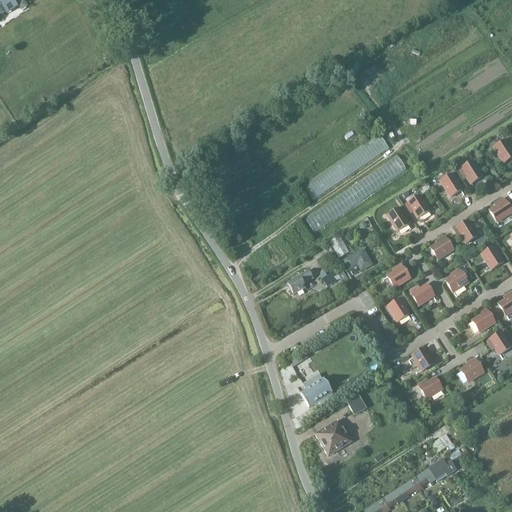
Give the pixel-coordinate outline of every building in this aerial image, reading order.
[(0,0),(0,7),(6,16),(18,8),(15,4),(16,3),(20,0),(25,0),(27,1),(29,0),(0,0)] [(351,133),(344,138),(346,141),(354,137),(351,133)] [(510,146),(507,141),(505,142),(494,149),(503,165),(511,159),(511,153),(508,148),(510,146)] [(464,176),(471,186),(482,178),(472,163),(459,172),(462,177),(464,176)] [(440,184),(450,199),(461,191),(455,182),(457,180),(454,175),(452,176),(440,184)] [(429,212),(419,197),(406,206),(409,211),(411,210),(417,220),(429,212)] [(499,206),(489,212),(496,224),(511,214),(503,200),(498,204),(499,206)] [(387,218),(397,233),(408,225),(402,216),(404,214),(401,209),(398,210),(387,218)] [(477,238),(467,223),(456,230),(454,231),(457,237),(459,235),(466,245),(477,238)] [(329,243),(337,257),(339,259),(349,253),(340,238),(329,243)] [(430,250),(437,261),(453,252),(444,238),(439,241),(440,244),(430,250)] [(481,256),(491,271),(502,264),(496,254),(498,253),(495,248),(492,249),(481,256)] [(360,274),(373,267),(363,249),(342,261),(348,272),(349,271),(352,277),(360,273),(360,274)] [(397,272),(387,278),(394,289),(409,280),(402,268),(400,266),(395,270),(397,272)] [(292,279),(293,281),(286,284),(293,295),(305,288),(303,285),(313,280),(308,271),(298,277),(298,276),(292,279)] [(340,280),(342,285),(350,282),(345,271),(337,275),(338,276),(340,280)] [(460,273),(459,271),(453,274),(455,276),(451,279),(445,282),(452,294),(467,284),(460,273)] [(321,280),(326,288),(335,282),(332,279),(330,275),(329,274),(326,276),(321,279),(321,280)] [(415,290),(410,294),(418,307),(433,297),(426,286),(416,293),(415,290)] [(498,306),(505,317),(511,312),(511,294),(506,297),(508,299),(498,306)] [(387,308),(397,323),(408,316),(402,306),(404,305),(401,299),(399,301),(387,308)] [(485,311),(470,320),(479,334),(494,324),(487,313),(485,311)] [(510,349),(500,334),(489,341),(487,343),(490,348),(492,346),(499,356),(510,349)] [(429,354),(426,349),(424,350),(423,350),(412,357),(422,373),(433,365),(427,356),(429,354)] [(306,353),(289,364),(292,369),(309,358),(306,353)] [(383,362),(388,369),(396,364),(394,362),(386,360),(383,362)] [(479,368),(476,363),(474,360),(469,364),(470,366),(460,372),(468,384),(483,374),(479,368)] [(363,375),(339,390),(343,397),(367,382),(363,375)] [(297,389),(297,390),(309,409),(315,405),(318,410),(333,400),(330,395),(331,394),(322,380),(314,385),(311,380),(303,386),(306,391),(300,394),(297,389)] [(419,389),(426,401),(441,391),(434,380),(424,386),(423,384),(418,387),(419,389)] [(347,405),(354,417),(366,410),(359,398),(347,405)] [(315,436),(328,458),(352,444),(342,428),(341,428),(339,426),(337,422),(315,435),(314,436),(315,436)] [(446,435),(431,444),(436,454),(452,444),(446,435)] [(373,459),(377,464),(383,459),(380,455),(373,459)] [(428,470),(412,480),(420,492),(422,490),(421,488),(429,483),(430,485),(435,481),(437,484),(437,483),(446,477),(447,478),(456,471),(450,461),(445,465),(442,460),(427,469),(428,470)] [(412,480),(396,491),(403,503),(409,499),(408,497),(415,492),(417,494),(420,492),(412,480)] [(396,491),(380,502),(386,511),(389,511),(390,511),(388,509),(396,504),(397,506),(399,505),(402,503),(403,503),(396,491)] [(386,511),(380,502),(364,511),(386,511)]
